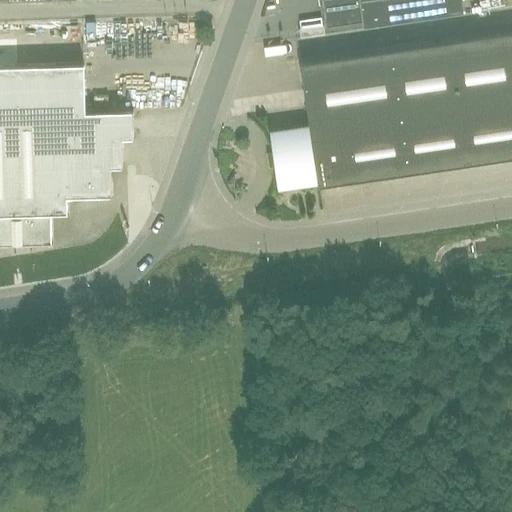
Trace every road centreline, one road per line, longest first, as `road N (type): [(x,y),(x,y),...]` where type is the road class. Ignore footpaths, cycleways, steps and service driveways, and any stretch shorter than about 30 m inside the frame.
road 1 (unclassified): [(511,211),(327,235),(254,236),(165,223)]
road 2 (unclassified): [(165,223),(246,0)]
road 3 (unclassified): [(0,308),(114,284),(165,223)]
